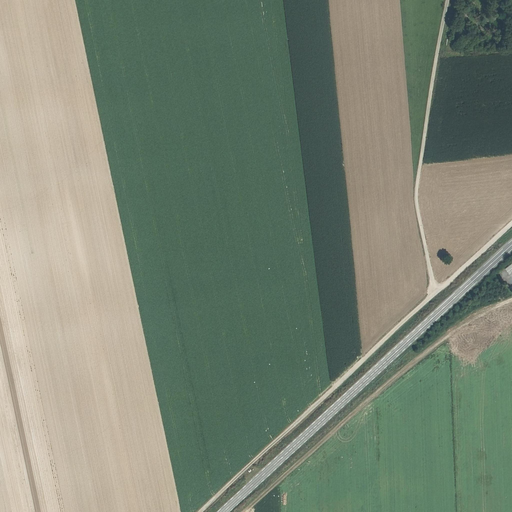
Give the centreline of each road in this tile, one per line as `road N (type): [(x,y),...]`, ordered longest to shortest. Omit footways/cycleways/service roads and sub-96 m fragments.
road 1 (tertiary): [(221,511),(511,244)]
road 2 (track): [(511,299),(393,377),(246,511)]
road 3 (track): [(434,292),(201,511)]
road 4 (track): [(434,292),(415,192),(448,0)]
